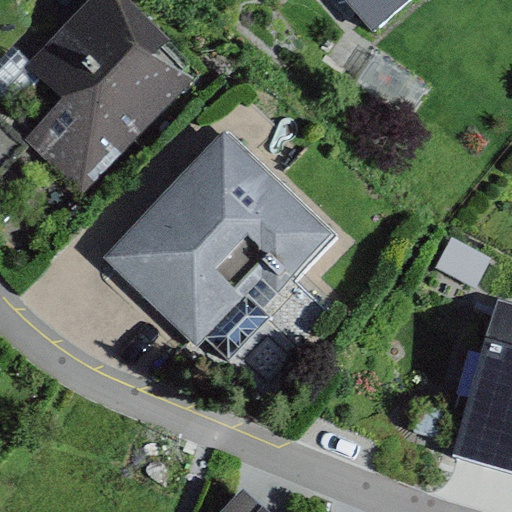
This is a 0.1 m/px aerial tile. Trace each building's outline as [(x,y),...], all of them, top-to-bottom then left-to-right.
[(207,84),(130,0),(100,0),(29,64),(68,107),(26,145),(77,201),(207,84)] [(333,0),(370,45),(425,0),(333,0)] [(231,358),(342,243),(231,137),(104,271),(196,358),(213,340),(231,358)] [(511,310),(508,310),(460,451),(511,468),(511,310)] [(236,511),(273,511),(256,493),(236,511)]
